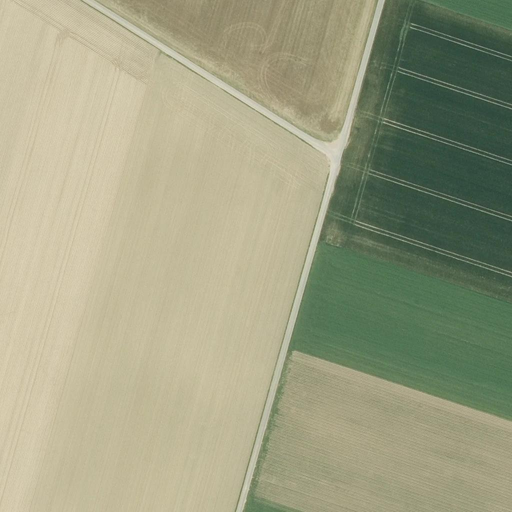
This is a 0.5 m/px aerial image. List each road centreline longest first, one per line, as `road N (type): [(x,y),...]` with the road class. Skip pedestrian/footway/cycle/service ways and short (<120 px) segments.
road 1 (track): [(381,0),(239,511)]
road 2 (track): [(87,0),(338,157)]
